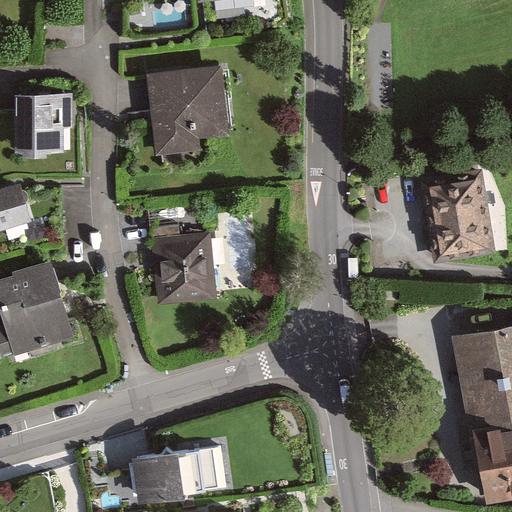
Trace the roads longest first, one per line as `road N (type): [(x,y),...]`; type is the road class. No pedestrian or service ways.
road 1 (residential): [(146,402),(109,254),(96,37)]
road 2 (tertiary): [(324,0),(325,254),(334,345)]
road 3 (residential): [(334,345),(146,402)]
road 4 (tertiary): [(334,345),(357,507)]
road 5 (residential): [(146,402),(0,446)]
